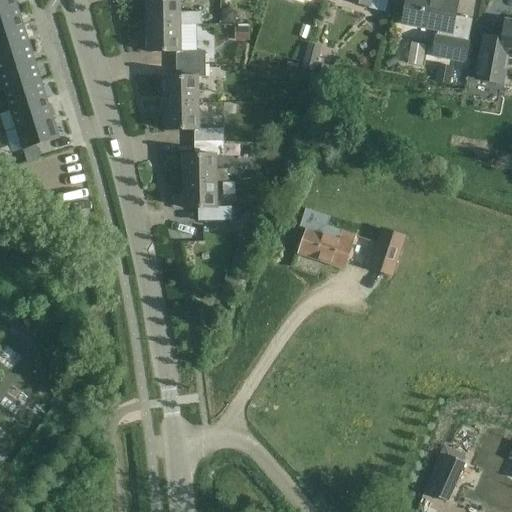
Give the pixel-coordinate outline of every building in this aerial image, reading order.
[(0,0),(0,10),(17,6),(15,0),(0,0)] [(147,27),(181,26),(202,26),(202,13),(181,13),(180,0),(147,0),(147,27)] [(407,0),(403,23),(452,32),(457,0),(407,0)] [(17,6),(0,10),(0,32),(23,25),(17,6)] [(233,23),(233,15),(230,12),(222,11),(221,23),(233,23)] [(477,79),(502,84),(507,56),(511,56),(511,23),(506,22),(502,41),(485,38),(477,79)] [(0,32),(0,53),(29,44),(23,25),(0,32)] [(165,78),(166,105),(199,104),(198,77),(206,77),(205,52),(181,53),(181,26),(147,27),(148,53),(175,53),(176,78),(165,78)] [(466,64),(470,41),(435,35),(431,58),(466,64)] [(410,63),(426,64),(427,43),(411,42),(410,63)] [(29,44),(0,53),(0,74),(35,63),(29,44)] [(308,44),(301,68),(315,72),(321,47),(308,44)] [(0,78),(5,94),(41,82),(35,63),(0,74),(0,78)] [(47,101),(41,82),(5,94),(11,113),(47,101)] [(17,132),(53,120),(47,101),(11,113),(17,132)] [(183,156),(184,183),(217,182),(217,181),(227,181),(227,169),(217,169),(217,156),(224,155),(223,130),(199,131),(199,104),(166,105),(166,131),(194,131),(194,156),(183,156)] [(59,139),(53,120),(17,132),(23,151),(59,139)] [(40,159),(36,147),(23,151),(27,163),(40,159)] [(0,158),(0,168),(1,172),(9,169),(5,157),(0,158)] [(198,209),(198,222),(231,221),(231,208),(217,208),(217,182),(184,183),(184,209),(198,209)] [(307,209),(300,229),(308,231),(300,254),(344,268),(354,237),(343,233),(327,227),(330,217),(307,209)] [(381,229),(368,269),(393,278),(406,237),(381,229)] [(448,456),(431,495),(447,502),(465,463),(448,456)]
